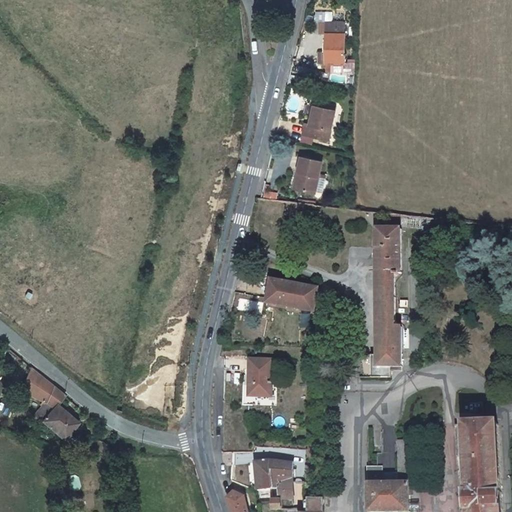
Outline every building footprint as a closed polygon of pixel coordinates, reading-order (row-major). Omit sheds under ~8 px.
[(331,39),(331,68),(337,68),(337,76),(350,76),(350,40),(349,28),(331,28),(331,39)] [(306,126),(304,136),(331,141),(336,113),(316,108),(312,127),(306,126)] [(307,158),(300,190),(319,195),(326,162),(307,158)] [(406,229),(382,228),(381,298),(399,301),(400,273),(406,273),(406,229)] [(312,307),(316,284),(268,277),(264,299),(312,307)] [(373,366),(373,377),(392,377),(393,367),(403,366),(404,327),(399,326),(399,301),(381,298),(379,366),(373,366)] [(0,341),(0,351),(10,359),(14,353),(0,341)] [(280,359),(273,359),(257,359),(256,396),(279,396),(280,359)] [(29,366),(26,371),(32,376),(23,392),(36,400),(46,382),(29,366)] [(26,371),(15,388),(23,392),(32,376),(26,371)] [(57,393),(46,382),(36,400),(42,404),(31,415),(51,435),(66,420),(50,405),(57,393)] [(498,511),(496,423),(455,425),(459,511),(498,511)] [(400,482),(380,483),(367,484),(367,511),(408,510),(411,453),(401,453),(400,482)] [(284,488),(287,499),(302,496),(305,482),(294,482),(295,475),(298,474),(299,466),(296,464),(284,462),(257,465),(259,473),(261,490),(277,488),(284,488)] [(366,467),(366,484),(367,484),(380,483),(379,467),(366,467)] [(238,511),(253,511),(247,494),(232,496),(238,511)] [(288,510),(287,499),(279,500),(281,511),(288,510)] [(301,511),(330,511),(331,499),(308,501),(308,507),(302,507),(301,511)]
